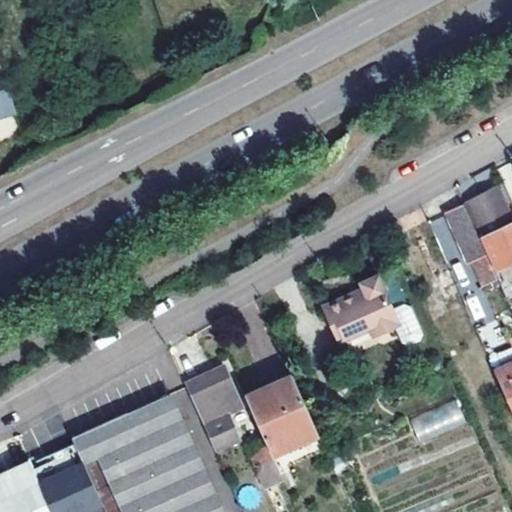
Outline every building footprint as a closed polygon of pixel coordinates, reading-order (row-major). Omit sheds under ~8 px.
[(8,91),(0,93),(0,122),(16,117),(8,91)] [(511,261),(511,215),(497,181),(465,196),(477,225),(479,224),(498,268),(511,261)] [(483,286),(498,279),(461,198),(457,200),(444,206),(466,257),(470,256),(483,286)] [(448,263),(428,220),(401,233),(417,270),(430,265),(433,270),(448,263)] [(430,265),(417,270),(420,276),(433,270),(430,265)] [(477,328),(450,267),(438,273),(453,307),(448,310),(459,335),(477,328)] [(395,310),(379,276),(363,283),(365,289),(326,308),(333,326),(338,324),(345,339),(370,328),(376,325),(380,334),(396,327),(401,324),(395,310)] [(401,324),(396,327),(398,332),(404,344),(408,346),(413,346),(421,341),(423,338),(423,332),(423,330),(411,306),(409,304),(406,304),(395,310),(401,324)] [(338,324),(333,326),(341,342),(345,339),(338,324)] [(376,325),(370,328),(374,337),(380,334),(376,325)] [(224,366),(185,384),(215,449),(239,439),(227,413),(242,406),(224,366)] [(246,396),(264,437),(272,455),(318,433),(293,376),(246,396)] [(502,382),(511,405),(511,377),(509,379),(502,382)] [(221,511),(170,393),(74,436),(76,442),(87,467),(98,462),(120,511),(221,511)] [(459,403),(411,415),(417,439),(465,427),(459,403)] [(325,448),(318,433),(272,455),(279,468),(325,448)] [(272,455),(264,437),(247,445),(261,477),(279,468),(272,455)] [(31,462),(53,511),(81,511),(103,502),(87,467),(76,442),(38,458),(31,462)] [(53,511),(31,462),(0,475),(0,511),(22,511),(31,509),(32,511),(53,511)] [(120,511),(98,462),(87,467),(103,502),(107,511),(120,511)]
